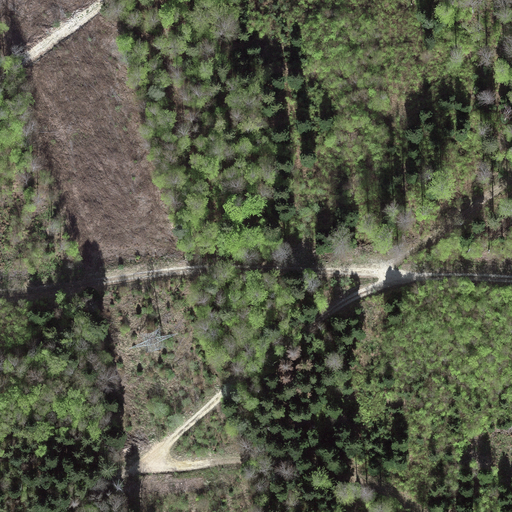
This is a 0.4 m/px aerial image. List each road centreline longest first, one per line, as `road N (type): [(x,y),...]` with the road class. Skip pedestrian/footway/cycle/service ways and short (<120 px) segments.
road 1 (track): [(408,274),(309,318),(152,454),(157,465),(292,462),(389,489),(427,511)]
road 2 (track): [(0,290),(199,264),(511,279)]
road 3 (track): [(511,180),(423,242),(356,271)]
road 4 (track): [(107,0),(0,81)]
